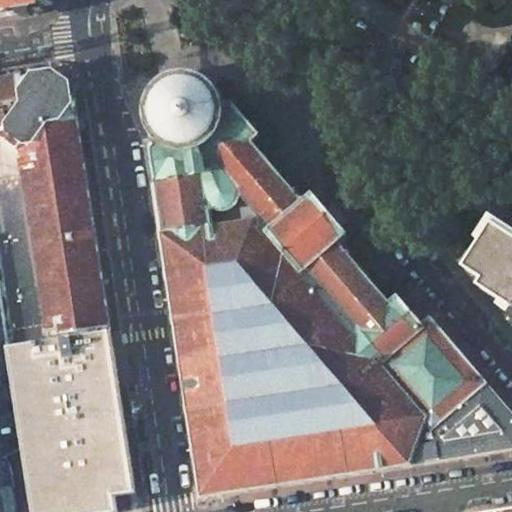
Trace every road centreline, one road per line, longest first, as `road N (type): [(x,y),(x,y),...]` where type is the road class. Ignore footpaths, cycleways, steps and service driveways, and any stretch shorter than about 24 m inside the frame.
road 1 (residential): [(172,511),(88,31)]
road 2 (residential): [(361,60),(324,106),(324,140),(511,374)]
road 3 (secondary): [(511,154),(361,60)]
